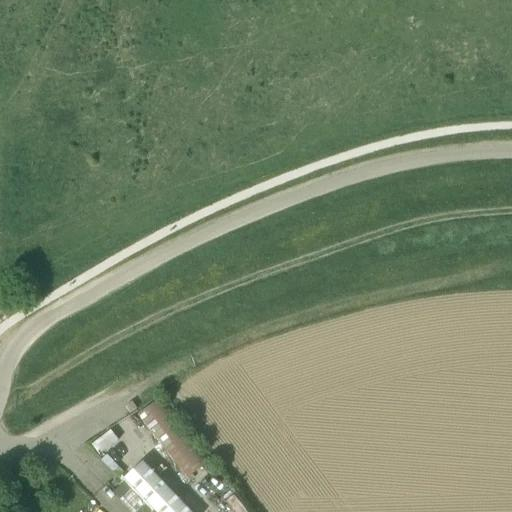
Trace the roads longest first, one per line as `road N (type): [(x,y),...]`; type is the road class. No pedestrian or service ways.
road 1 (unclassified): [(0,383),(27,331),(237,221),(410,159),(511,152)]
road 2 (unknown): [(0,449),(46,452),(110,511)]
